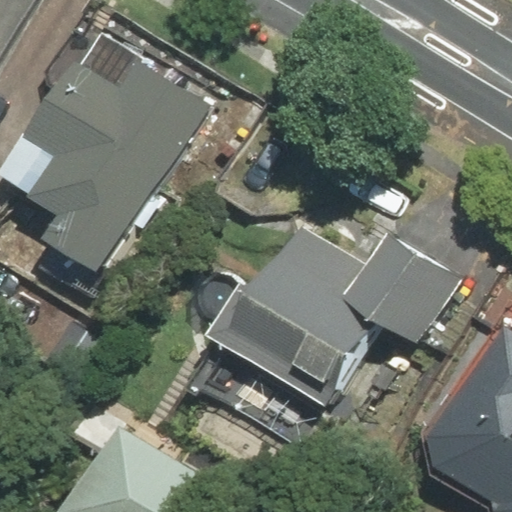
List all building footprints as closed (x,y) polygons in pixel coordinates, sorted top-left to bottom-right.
[(71,247),(126,276),(216,107),(141,68),(128,93),(81,69),(19,187),(85,221),(71,247)] [(323,130),(279,107),(232,198),(276,221),(323,130)] [(226,342),(343,414),(435,264),(395,239),(378,267),(301,220),(226,342)] [(511,511),(511,333),(511,334),(429,463),(502,508),(502,511),(511,511)] [(131,426),(78,511),(264,511),(267,508),(131,426)]
